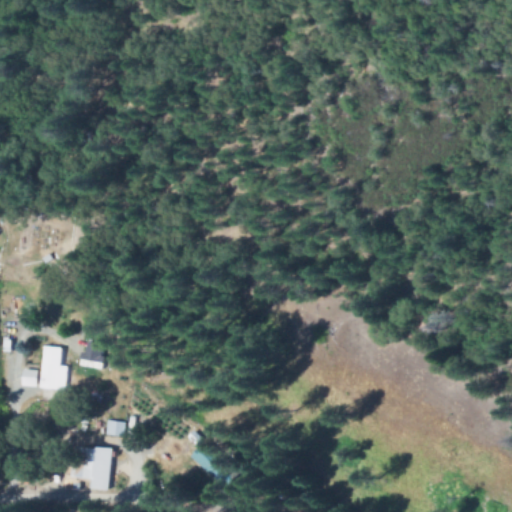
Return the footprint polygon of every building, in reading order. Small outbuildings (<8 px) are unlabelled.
[(85,363),(105,365),(107,345),(87,343),(85,363)] [(65,348),(46,347),(42,389),(67,391),(69,367),(63,366),(65,348)] [(41,371),(25,370),(25,387),(40,387),(41,371)] [(127,421),(108,421),(108,435),(127,436),(127,421)] [(194,454),(222,492),(239,479),(211,441),(194,454)] [(115,448),(91,447),(90,469),(82,468),(82,470),(88,470),(87,478),(95,479),(94,488),(113,489),(115,448)]
